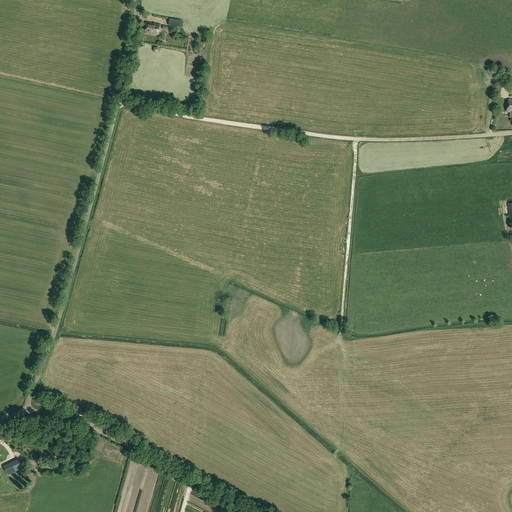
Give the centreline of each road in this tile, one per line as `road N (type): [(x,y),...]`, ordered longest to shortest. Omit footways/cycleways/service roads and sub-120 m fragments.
road 1 (unclassified): [(26,408),(61,314),(119,102),(134,0)]
road 2 (track): [(119,102),(355,139),(511,133)]
road 3 (unclassified): [(256,511),(86,421),(26,408)]
